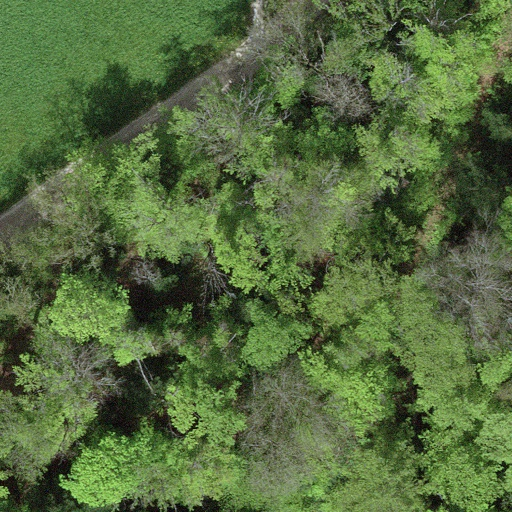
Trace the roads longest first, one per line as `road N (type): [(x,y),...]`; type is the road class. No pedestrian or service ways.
road 1 (track): [(297,511),(355,399),(510,0)]
road 2 (track): [(306,0),(245,60),(0,233)]
